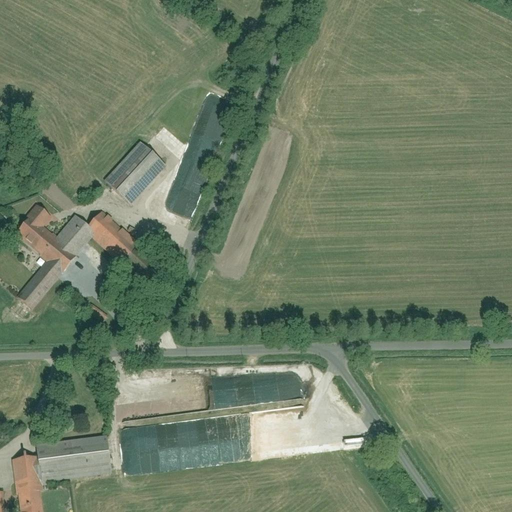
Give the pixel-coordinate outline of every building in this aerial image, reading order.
[(141,145),(108,183),(135,207),(169,169),(141,145)] [(35,311),(63,276),(65,278),(81,258),(78,256),(96,234),(77,219),(59,240),(50,233),(57,223),(40,210),(30,222),(17,238),(49,264),(20,299),(35,311)] [(150,244),(111,211),(94,232),(132,265),(150,244)] [(144,255),(131,268),(152,290),(166,276),(144,255)] [(95,305),(87,315),(109,332),(117,321),(95,305)] [(43,511),(40,485),(43,485),(44,487),(116,478),(112,440),(39,449),(40,460),(32,461),(32,462),(14,464),(19,511),(43,511)]
